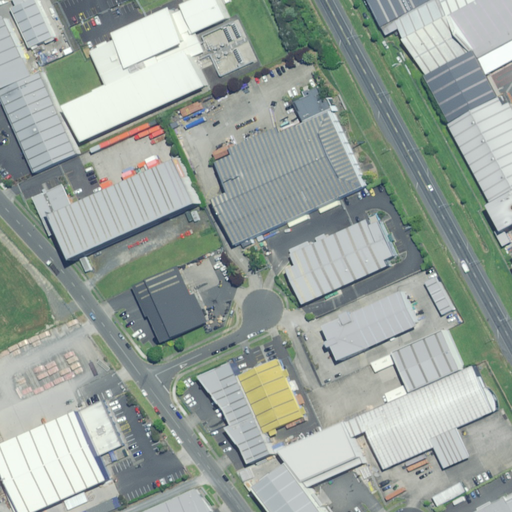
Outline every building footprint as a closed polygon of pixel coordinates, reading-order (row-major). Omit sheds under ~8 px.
[(23,10),(17,12),(36,50),(60,38),(42,1),(37,3),(35,0),(27,0),(20,4),(23,10)] [(222,0),(191,0),(185,3),(202,38),(234,24),(222,0)] [(369,0),(388,34),(406,25),(452,0),(369,0)] [(511,0),(452,0),(406,25),(434,76),(478,51),(484,62),(511,46),(511,0)] [(77,110),(92,144),(214,88),(179,11),(96,49),(115,92),(77,110)] [(0,93),(3,92),(38,76),(11,21),(0,25),(0,93)] [(477,54),(427,81),(508,232),(511,229),(511,108),(505,95),(500,97),(477,54)] [(45,72),(38,76),(3,92),(42,174),(84,154),(45,72)] [(215,202),(236,247),(364,188),(319,91),(293,103),(303,124),(281,134),(278,129),(229,152),(231,157),(216,164),(230,195),(215,202)] [(57,234),(72,266),(196,207),(175,162),(73,211),(61,186),(32,200),(50,238),(57,234)] [(287,268),(302,302),(388,265),(385,260),(393,256),(378,221),(370,225),(368,219),(292,252),(297,264),(287,268)] [(178,267),(130,289),(158,348),(205,326),(178,267)] [(433,278),(422,284),(440,316),(451,310),(433,278)] [(321,329),(338,365),(416,328),(399,293),(321,329)] [(410,395),(288,449),(322,486),(370,465),(360,437),(367,434),(383,471),(433,449),(442,470),(468,458),(455,430),(491,414),(470,368),(459,373),(441,333),(392,355),(410,395)] [(277,362),(239,378),(264,436),(302,420),(277,362)] [(248,467),(271,456),(232,366),(199,380),(223,412),(231,428),(225,431),(240,449),(248,467)] [(128,445),(107,400),(1,447),(29,511),(43,511),(116,480),(105,455),(128,445)] [(331,511),(292,461),(259,487),(278,511),(331,511)] [(467,492),(462,483),(435,498),(440,507),(467,492)] [(212,511),(195,490),(144,511),(212,511)] [(511,511),(511,499),(505,503),(502,499),(479,511),(511,511)]
